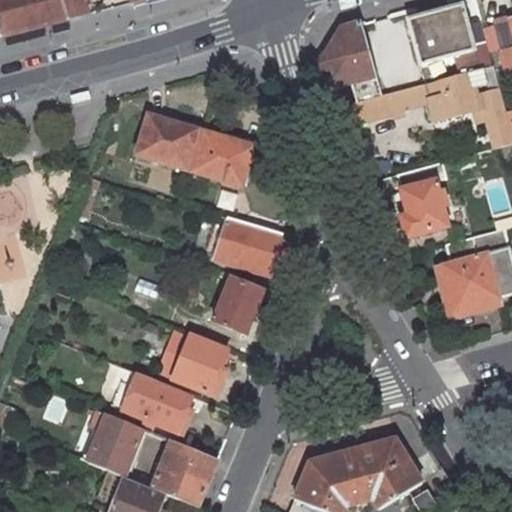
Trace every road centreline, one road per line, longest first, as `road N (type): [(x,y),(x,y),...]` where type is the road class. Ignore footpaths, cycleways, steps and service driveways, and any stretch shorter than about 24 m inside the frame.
road 1 (tertiary): [(0,91),(162,49),(270,6)]
road 2 (unclassified): [(323,233),(270,6)]
road 3 (residential): [(323,233),(251,435)]
road 4 (unclassified): [(251,435),(426,382)]
road 5 (residential): [(323,233),(426,382)]
road 6 (residential): [(426,382),(504,511)]
